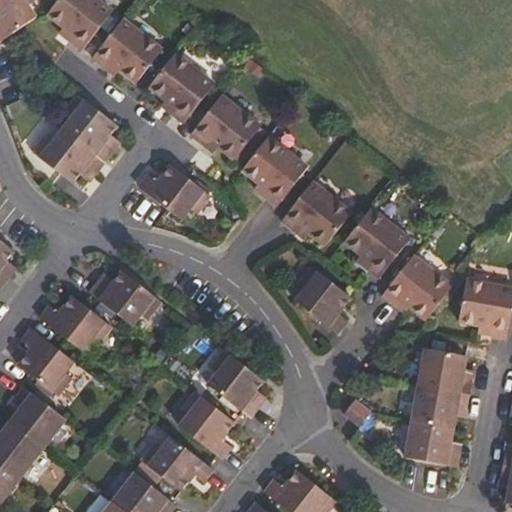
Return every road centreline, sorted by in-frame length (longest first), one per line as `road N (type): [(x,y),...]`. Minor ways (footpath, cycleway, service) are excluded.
road 1 (residential): [(82,223),(153,123),(68,59)]
road 2 (residential): [(307,404),(345,466),(426,511)]
road 3 (residential): [(499,350),(471,511)]
road 4 (residential): [(224,277),(286,348),(307,404)]
road 5 (residential): [(82,223),(224,277)]
road 6 (residential): [(307,404),(222,511)]
road 7 (residential): [(0,332),(75,232)]
road 8 (residential): [(382,310),(307,404)]
